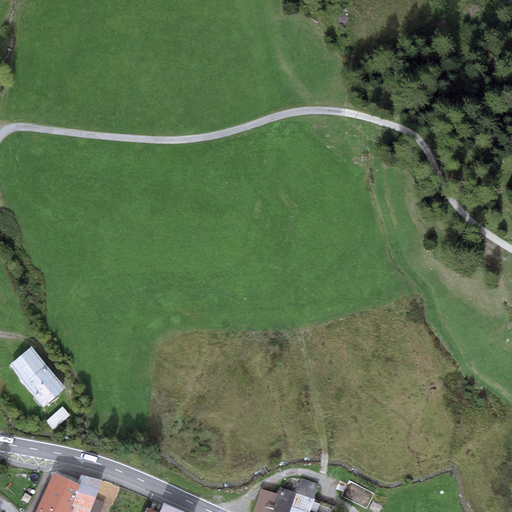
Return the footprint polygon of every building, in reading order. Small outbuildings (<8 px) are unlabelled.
[(63,388),(30,349),(12,364),(21,378),(20,378),(23,383),(24,382),(25,384),(43,405),(63,388)] [(69,415),(62,407),(47,421),(53,429),(69,415)] [(78,488),(55,478),(39,511),(69,511),(78,488)] [(82,478),(78,488),(69,511),(71,511),(89,511),(93,502),(92,501),(101,482),(82,478)] [(335,511),(337,507),(312,499),(317,485),(300,479),(294,496),(281,492),(280,495),(275,511),(335,511)] [(257,511),(275,511),(280,495),(263,490),(256,511),(257,511)]
